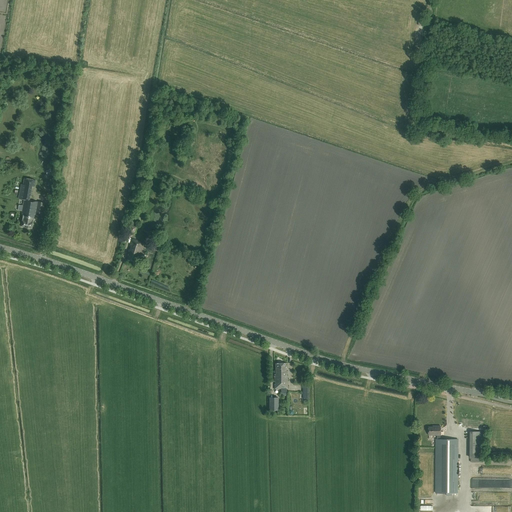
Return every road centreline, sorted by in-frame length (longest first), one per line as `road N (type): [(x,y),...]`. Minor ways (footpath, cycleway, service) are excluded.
road 1 (secondary): [(476,392),(329,361),(0,248)]
road 2 (track): [(341,364),(415,194),(511,163)]
road 3 (track): [(511,144),(421,129),(430,0)]
